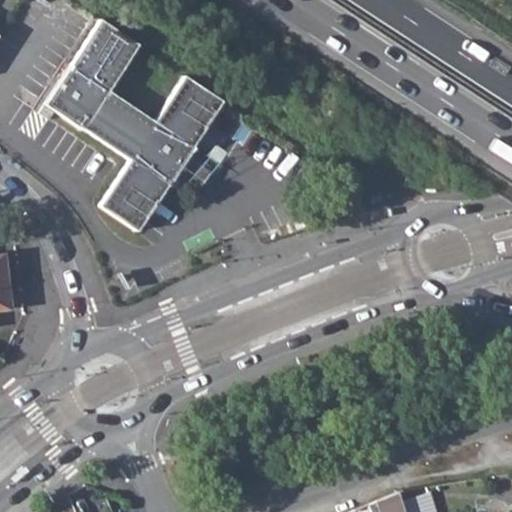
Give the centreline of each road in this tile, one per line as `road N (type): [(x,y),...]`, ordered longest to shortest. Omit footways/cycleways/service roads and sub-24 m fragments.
road 1 (tertiary): [(409,234),(268,280),(117,343)]
road 2 (tertiary): [(147,405),(432,292)]
road 3 (residential): [(254,511),(511,414)]
road 4 (trunk): [(292,0),(511,144)]
road 5 (tertiary): [(0,172),(45,210),(91,343)]
road 6 (trunk): [(511,86),(380,0)]
road 7 (tertiary): [(0,508),(97,433)]
